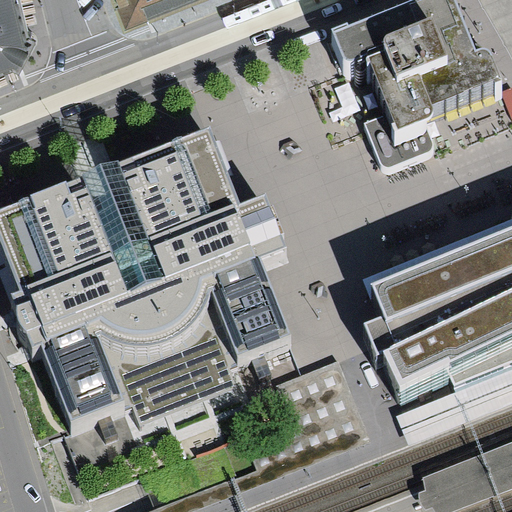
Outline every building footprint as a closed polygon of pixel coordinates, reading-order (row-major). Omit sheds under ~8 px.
[(0,0),(0,61),(13,56),(28,31),(21,0),(0,0)] [(118,0),(123,14),(157,0),(118,0)] [(457,0),(418,0),(331,35),(347,78),(370,70),(387,116),(364,124),(371,144),(380,167),(382,170),(386,171),(390,172),(393,172),(434,157),(439,154),(442,150),(442,146),(442,142),(434,123),(509,95),(498,64),(486,59),(481,61),(457,0)] [(84,193),(0,223),(0,258),(69,436),(132,410),(109,352),(133,357),(162,353),(186,342),(203,328),(217,308),(239,369),(296,348),(267,272),(293,261),(269,206),(245,217),(214,140),(122,178),(135,213),(129,216),(116,214),(109,224),(99,230),(84,193)] [(373,336),(361,340),(371,364),(382,392),(393,418),(399,415),(432,402),(434,401),(478,383),(480,382),(492,378),(505,373),(511,369),(511,235),(369,293),(385,331),(373,336)] [(304,380),(277,391),(297,444),(253,461),(258,472),(155,511),(192,511),(370,442),(365,431),(351,397),(339,366),(304,380)] [(511,445),(425,480),(427,493),(420,495),(421,502),(423,508),(426,511),(428,511),(434,510),(435,511),(460,511),(511,491),(511,445)]
